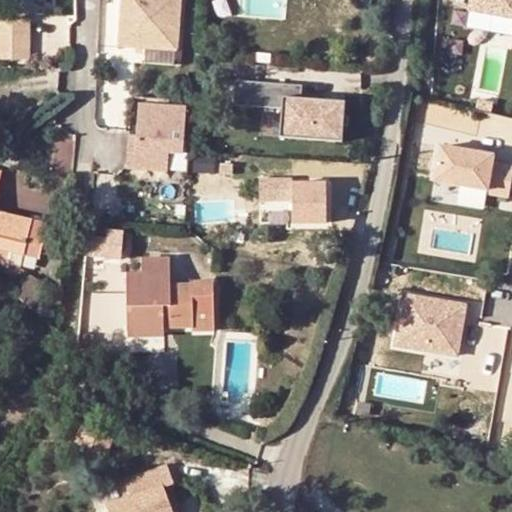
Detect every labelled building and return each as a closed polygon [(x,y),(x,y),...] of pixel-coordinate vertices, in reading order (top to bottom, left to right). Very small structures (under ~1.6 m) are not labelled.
[(181,0),(121,0),(119,50),(179,53),(181,0)] [(511,0),(472,0),(470,13),(511,20),(511,0)] [(27,22),(0,22),(0,64),(28,64),(27,22)] [(304,101),(304,88),(237,86),(236,110),(284,112),(283,140),(346,142),(348,102),(304,101)] [(452,127),(511,137),(509,151),(511,151),(511,114),(428,100),(421,138),(450,143),(452,127)] [(188,111),(144,107),(141,140),(186,143),(188,111)] [(186,143),(141,140),(134,139),(132,169),(173,173),(174,154),(185,154),(186,143)] [(487,194),(509,197),(511,181),(511,165),(492,162),(493,155),(441,146),(435,180),(487,190),(487,194)] [(0,248),(12,251),(23,254),(38,257),(45,224),(0,213),(0,177),(1,173),(0,173),(0,248)] [(260,209),(290,209),(291,188),(260,187),(260,209)] [(290,209),(260,209),(260,218),(290,219),(290,209)] [(128,234),(109,231),(106,254),(126,256),(128,234)] [(10,264),(12,251),(0,248),(0,265),(10,266),(10,264)] [(23,254),(12,251),(10,264),(19,266),(23,254)] [(127,338),(163,340),(164,334),(164,322),(179,323),(181,295),(175,294),(176,260),(146,258),(146,275),(130,274),(127,338)] [(51,290),(34,277),(20,295),(36,308),(51,290)] [(196,295),(181,295),(179,323),(195,324),(195,317),(216,318),(217,290),(197,289),(196,295)] [(61,310),(62,292),(54,291),(52,310),(61,310)] [(457,355),(466,305),(405,294),(396,344),(457,355)] [(179,323),(164,322),(164,334),(178,335),(179,323)] [(195,335),(195,324),(179,323),(178,335),(195,335)] [(80,338),(79,350),(93,351),(94,339),(80,338)] [(110,434),(83,435),(84,454),(111,453),(110,434)] [(166,461),(125,474),(131,491),(107,500),(111,511),(178,511),(170,486),(175,484),(166,461)]
